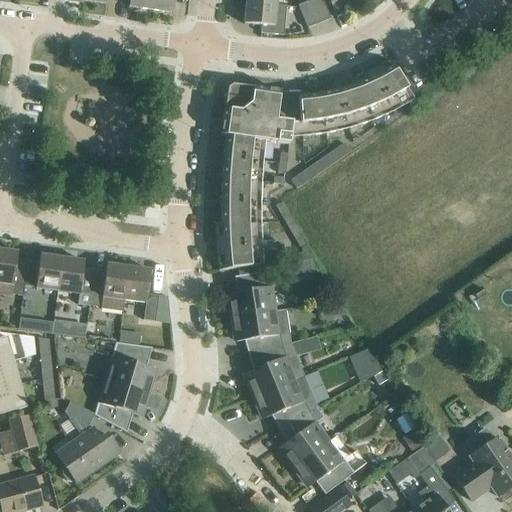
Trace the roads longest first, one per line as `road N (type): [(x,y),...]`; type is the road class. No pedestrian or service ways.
road 1 (residential): [(199,44),(276,55),(326,51),(367,33),(407,0)]
road 2 (residential): [(179,246),(181,143),(199,44)]
road 3 (residential): [(179,246),(22,226),(0,216)]
road 4 (residential): [(24,23),(126,43),(140,35),(199,44)]
road 5 (residential): [(0,199),(24,23)]
road 6 (residential): [(181,420),(194,357),(179,246)]
road 7 (residential): [(279,511),(231,454),(181,420)]
road 8 (residential): [(89,511),(136,478),(181,420)]
